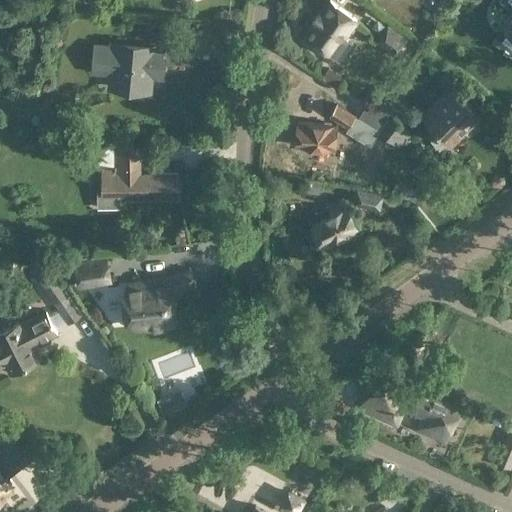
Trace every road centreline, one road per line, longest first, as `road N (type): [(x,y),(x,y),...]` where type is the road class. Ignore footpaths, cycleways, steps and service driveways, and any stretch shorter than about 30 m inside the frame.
road 1 (residential): [(288,378),(251,276),(240,192),(263,0)]
road 2 (tertiary): [(288,378),(511,215)]
road 3 (residential): [(511,505),(308,412),(288,378)]
road 4 (tertiary): [(100,511),(288,378)]
